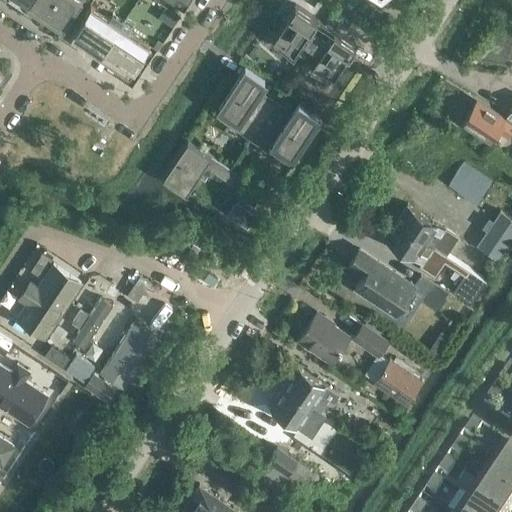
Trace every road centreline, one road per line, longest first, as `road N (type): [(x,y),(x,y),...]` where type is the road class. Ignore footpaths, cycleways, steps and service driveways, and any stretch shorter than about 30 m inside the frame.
road 1 (unclassified): [(238,318),(451,0)]
road 2 (residential): [(0,285),(34,236),(47,233),(159,269),(238,318)]
road 3 (residential): [(38,58),(127,113),(143,109),(215,0)]
road 4 (unclassified): [(110,511),(238,318)]
